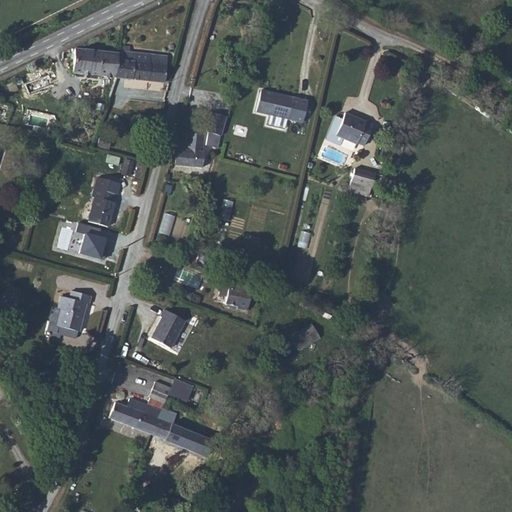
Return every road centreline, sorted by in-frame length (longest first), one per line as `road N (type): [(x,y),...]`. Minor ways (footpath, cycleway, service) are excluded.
road 1 (unclassified): [(204,0),(98,378),(45,511)]
road 2 (secondary): [(0,66),(138,0)]
